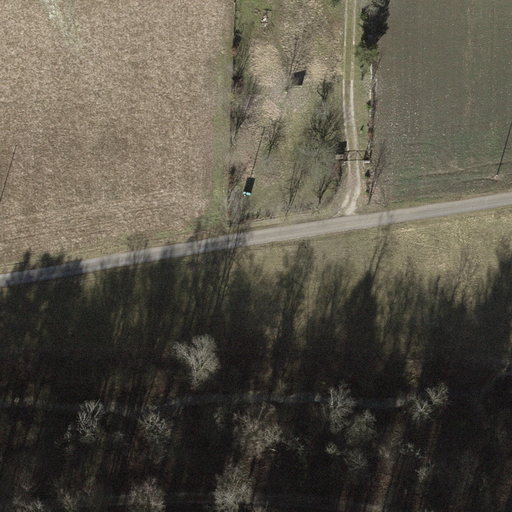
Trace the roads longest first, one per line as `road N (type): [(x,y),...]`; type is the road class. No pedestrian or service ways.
road 1 (track): [(0,280),(511,200)]
road 2 (track): [(0,507),(306,499),(369,511)]
